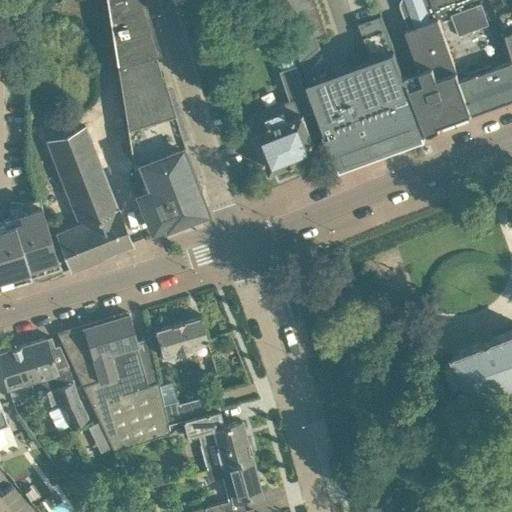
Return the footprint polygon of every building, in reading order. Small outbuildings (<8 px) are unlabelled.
[(129,55),(155,47),(149,27),(144,29),(141,20),(146,18),(140,0),(106,0),(120,84),(136,79),(129,55)] [(280,0),(286,16),(302,61),(321,46),(317,35),(327,31),(318,4),(315,0),(280,0)] [(401,0),(402,1),(401,3),(410,26),(406,27),(439,117),(438,117),(440,124),(441,123),(440,120),(476,108),(491,102),(511,94),(511,46),(507,32),(492,0),(401,0)] [(511,0),(492,0),(507,32),(511,46),(511,0)] [(329,72),(309,79),(324,119),(327,128),(324,129),(329,143),(336,162),(348,157),(361,153),(429,128),(407,72),(405,73),(381,14),(359,22),(371,56),(329,72)] [(136,79),(120,84),(136,181),(140,191),(138,191),(152,225),(164,220),(165,222),(197,210),(202,199),(181,147),(186,145),(162,71),(161,71),(154,48),(155,48),(155,47),(129,55),(136,79)] [(292,98),(249,115),(271,169),(319,149),(304,112),(312,108),(296,64),(281,70),(292,98)] [(132,243),(124,225),(85,124),(47,139),(79,222),(57,230),(64,249),(71,267),(132,243)] [(0,281),(20,275),(28,273),(30,275),(31,275),(32,276),(33,277),(35,278),(37,278),(38,278),(40,278),(42,278),(44,278),(62,270),(39,197),(7,207),(10,214),(2,217),(0,217),(0,281)] [(138,342),(135,330),(129,311),(58,333),(66,351),(113,447),(169,430),(168,420),(164,402),(159,380),(144,384),(135,355),(114,362),(113,359),(128,355),(125,346),(138,342)] [(201,315),(155,328),(163,357),(193,348),(191,343),(208,339),(201,315)] [(231,329),(218,332),(223,351),(235,348),(231,329)] [(511,329),(453,352),(456,359),(447,362),(455,383),(464,379),(472,399),(511,383),(511,329)] [(51,335),(30,342),(41,376),(54,372),(58,385),(60,392),(56,394),(57,400),(59,405),(69,423),(70,424),(88,415),(78,394),(68,362),(65,363),(59,344),(54,346),(51,335)] [(24,344),(0,350),(0,365),(2,371),(6,386),(8,386),(12,399),(13,398),(13,397),(33,391),(30,379),(41,376),(30,342),(24,344)] [(58,385),(39,391),(44,405),(45,405),(57,400),(56,394),(60,392),(58,385)] [(182,416),(219,406),(215,392),(196,397),(178,402),(177,398),(164,402),(168,420),(182,416)] [(0,426),(11,422),(3,404),(0,398),(0,426)] [(59,405),(48,410),(57,428),(69,423),(59,405)] [(224,424),(219,406),(182,416),(168,420),(169,430),(170,433),(185,429),(187,434),(203,430),(206,440),(213,438),(216,450),(219,449),(222,461),(219,462),(220,463),(251,454),(241,419),(224,424)] [(233,511),(245,509),(242,497),(261,491),(251,454),(220,463),(220,464),(203,468),(207,480),(222,476),(228,499),(190,510),(190,511),(233,511)]
